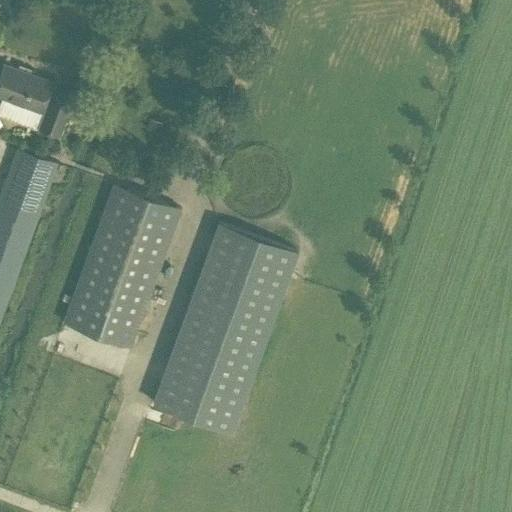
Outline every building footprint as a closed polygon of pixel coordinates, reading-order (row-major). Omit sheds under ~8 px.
[(0,92),(41,107),(42,105),(46,106),(50,94),(46,92),(52,77),(4,60),(0,71),(0,92)] [(72,99),(51,91),(50,94),(46,106),(39,123),(60,131),(72,99)] [(159,131),(162,122),(150,117),(147,127),(159,131)] [(0,193),(0,318),(58,160),(17,146),(0,193)] [(146,312),(184,206),(115,181),(65,320),(133,345),(137,336),(145,340),(154,315),(146,312)] [(156,400),(236,429),(301,248),(222,219),(156,400)]
